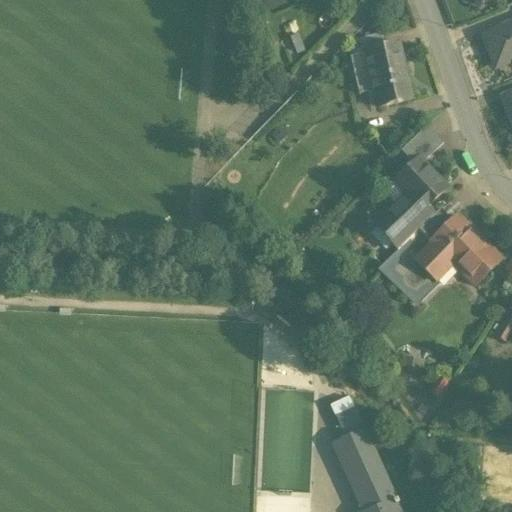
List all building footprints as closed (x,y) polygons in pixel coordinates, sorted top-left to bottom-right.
[(473,0),(477,9),(498,0),(473,0)] [(511,27),(482,40),(495,71),(511,63),(511,27)] [(380,37),(349,44),(353,60),(364,57),(364,56),(384,51),(380,37)] [(384,51),(364,56),(364,57),(377,110),(411,102),(398,48),(384,51)] [(511,96),(502,101),(511,124),(511,96)] [(426,129),(400,154),(413,167),(418,162),(421,166),(443,146),(426,129)] [(421,166),(418,162),(413,167),(394,185),(407,198),(388,215),(383,215),(376,221),(376,227),(375,228),(397,251),(418,232),(433,217),(426,210),(446,191),(421,166)] [(433,217),(418,232),(431,244),(451,224),(439,212),(433,217)] [(500,262),(456,219),(451,224),(431,244),(432,246),(416,263),(433,280),(449,263),(475,288),(500,262)] [(397,251),(379,269),(387,277),(388,277),(415,305),(437,283),(433,280),(416,263),(432,246),(431,244),(418,232),(397,251)] [(511,342),(511,340),(511,309),(507,308),(496,337),(511,342)] [(407,354),(401,377),(420,382),(426,358),(407,354)] [(351,425),(363,422),(359,404),(347,407),(351,425)] [(387,482),(364,430),(349,437),(355,449),(351,451),(356,464),(351,466),(357,479),(350,482),(356,496),(358,496),(358,494),(384,482),(385,483),(387,482)] [(384,482),(358,494),(358,496),(365,511),(367,511),(393,501),(385,483),(384,482)] [(367,511),(397,511),(395,505),(397,504),(396,501),(393,502),(393,501),(367,511)]
